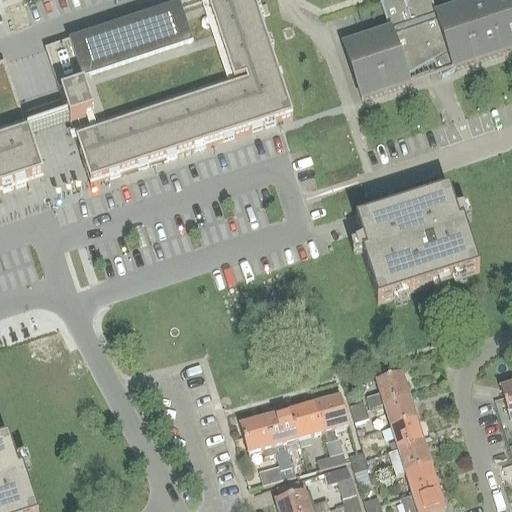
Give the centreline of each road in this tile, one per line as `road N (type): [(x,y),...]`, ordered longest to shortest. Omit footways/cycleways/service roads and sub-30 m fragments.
road 1 (residential): [(174,510),(67,306)]
road 2 (residential): [(496,511),(461,393),(475,356),(511,337)]
road 3 (residential): [(0,45),(138,0)]
